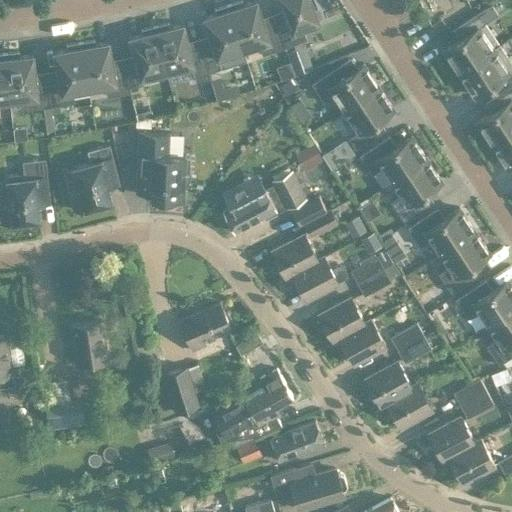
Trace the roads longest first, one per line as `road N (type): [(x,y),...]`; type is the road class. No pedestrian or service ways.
road 1 (residential): [(486,511),(452,502),(369,447),(228,260),(192,231),(137,225),(0,253)]
road 2 (residential): [(370,0),(511,223)]
